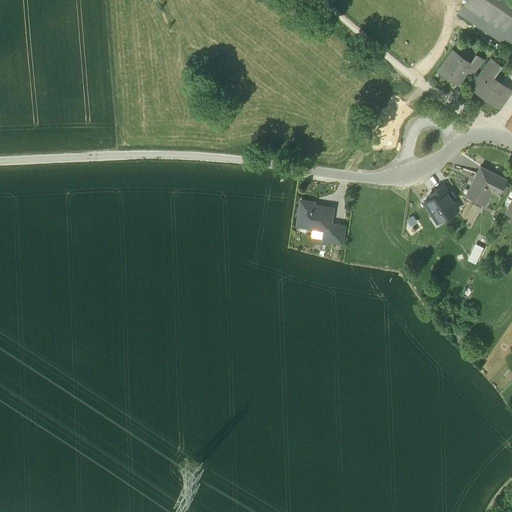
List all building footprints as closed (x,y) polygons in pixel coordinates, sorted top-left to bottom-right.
[(511,2),(508,0),(466,0),(459,12),(511,47),(511,2)] [(469,63),(453,52),(441,69),(449,74),(447,76),(457,83),(467,68),(470,64),(469,63)] [(475,55),(469,63),(470,64),(467,68),(473,72),(482,59),(475,55)] [(501,83),(497,81),(496,83),(490,79),(500,66),(491,59),(473,85),(482,91),(488,95),(486,97),(499,106),(511,90),(501,83)] [(511,88),(511,75),(508,73),(501,83),(511,90),(511,88)] [(480,166),(476,175),(477,176),(467,196),(483,204),(490,189),(491,189),(499,193),(506,179),(480,166)] [(443,186),(435,191),(437,195),(425,202),(434,217),(439,214),(442,219),(458,209),(443,186)] [(332,209),(313,206),(313,203),(301,201),(298,220),(306,222),(306,227),(325,230),(329,230),(330,224),(332,209)] [(344,226),(330,224),(329,230),(325,230),(324,240),(341,242),(344,226)] [(474,242),(466,259),(475,263),(483,246),(474,242)]
